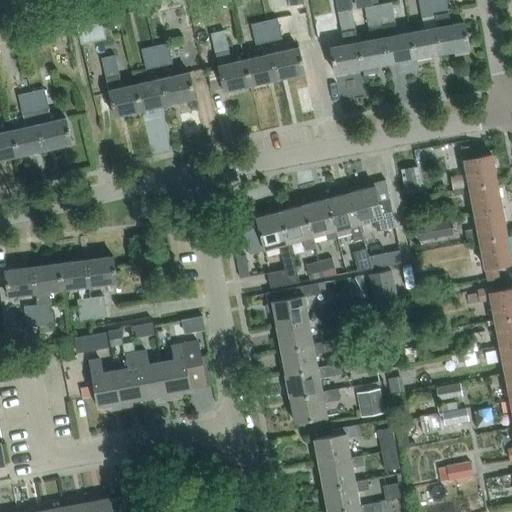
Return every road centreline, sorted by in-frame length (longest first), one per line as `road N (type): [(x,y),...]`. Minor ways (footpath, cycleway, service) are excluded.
road 1 (residential): [(510,113),(198,179)]
road 2 (residential): [(241,424),(52,462),(24,357)]
road 3 (residential): [(241,424),(198,179)]
road 4 (residential): [(198,179),(0,220)]
